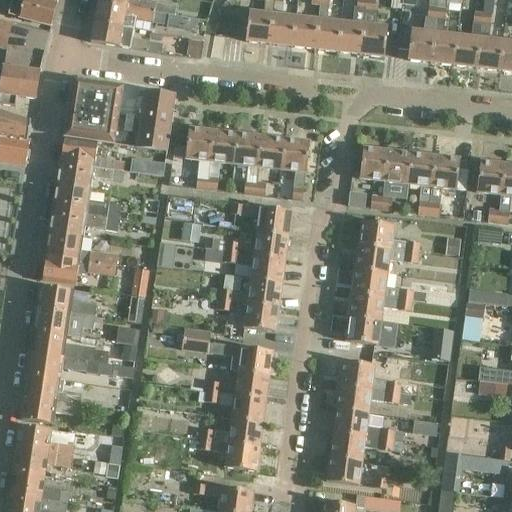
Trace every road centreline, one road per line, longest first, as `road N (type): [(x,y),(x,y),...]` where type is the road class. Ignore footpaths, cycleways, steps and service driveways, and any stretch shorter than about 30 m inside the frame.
road 1 (residential): [(511,119),(345,107),(334,138),(288,511)]
road 2 (residential): [(0,441),(61,56)]
road 3 (residential): [(305,92),(61,56)]
